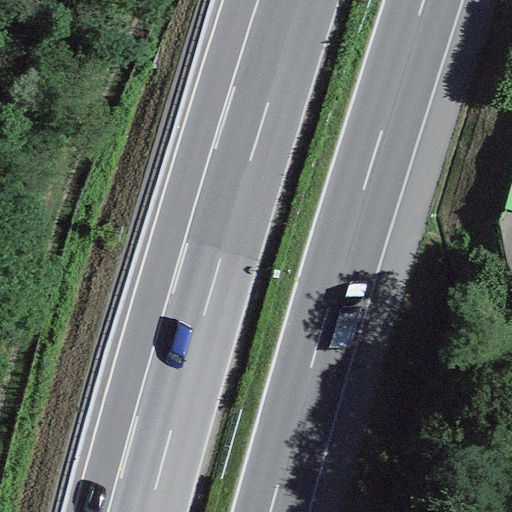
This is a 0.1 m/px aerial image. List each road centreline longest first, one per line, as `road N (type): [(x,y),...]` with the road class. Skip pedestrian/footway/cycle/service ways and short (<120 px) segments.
road 1 (motorway): [(269,511),(424,0)]
road 2 (motorway): [(300,0),(150,511)]
